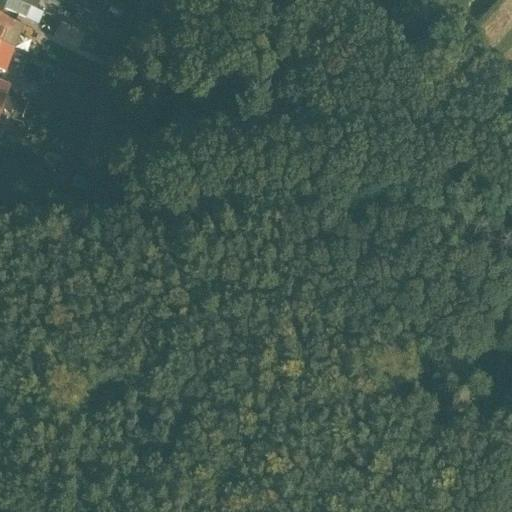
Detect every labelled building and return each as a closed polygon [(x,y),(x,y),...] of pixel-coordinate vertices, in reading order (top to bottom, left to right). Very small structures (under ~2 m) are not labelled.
[(31,9),(10,0),(8,0),(4,11),(26,21),(31,9)] [(10,0),(31,9),(36,11),(40,0),(10,0)] [(441,2),(438,0),(409,0),(427,17),(441,2)] [(31,9),(26,21),(38,26),(43,15),(36,11),(31,9)] [(0,19),(0,46),(5,32),(11,35),(15,25),(0,19)] [(12,51),(0,46),(0,66),(1,63),(6,65),(12,51)] [(1,96),(8,99),(11,88),(0,83),(0,96),(1,97),(1,96)] [(26,107),(6,100),(2,111),(22,118),(26,107)] [(117,111),(94,101),(86,122),(109,131),(117,111)]
